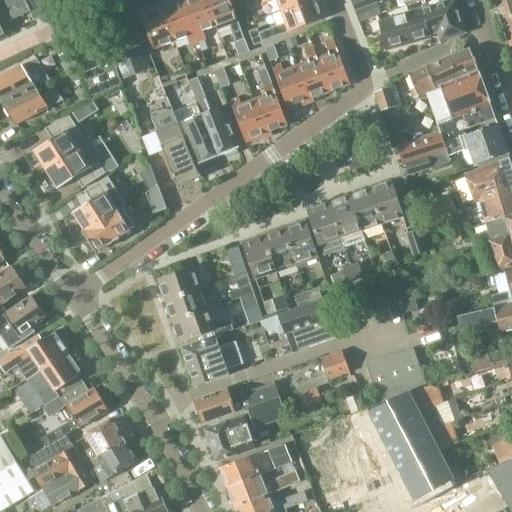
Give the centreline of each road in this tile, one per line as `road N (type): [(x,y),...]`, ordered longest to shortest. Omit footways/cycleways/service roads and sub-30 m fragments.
road 1 (residential): [(76,295),(317,125),(361,85),(331,0)]
road 2 (residential): [(202,511),(156,408),(76,295)]
road 3 (residential): [(76,295),(0,182)]
road 4 (residential): [(475,0),(511,115)]
